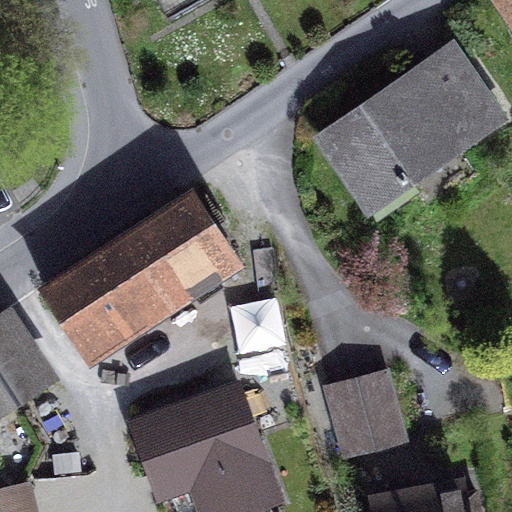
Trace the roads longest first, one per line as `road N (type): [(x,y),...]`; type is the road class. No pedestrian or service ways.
road 1 (residential): [(426,0),(145,187)]
road 2 (residential): [(145,187),(84,0)]
road 3 (residential): [(145,187),(0,280)]
